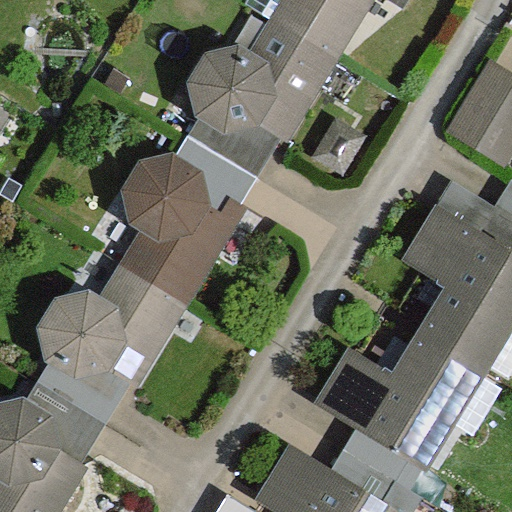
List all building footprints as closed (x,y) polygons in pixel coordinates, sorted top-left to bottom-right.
[(0,511),(45,511),(368,0),(395,0),(404,5),(406,0),(282,0),(251,49),(236,40),(204,49),(187,76),(194,107),(203,113),(177,153),(168,148),(138,155),(121,181),(127,213),(145,222),(100,296),(83,286),(53,294),(36,320),(41,352),(48,356),(25,398),(18,393),(0,397),(0,511)] [(511,74),(492,63),(454,126),(505,156),(511,143),(511,74)] [(474,198),(462,218),(511,247),(511,189),(499,212),(474,198)] [(511,247),(462,218),(438,203),(406,256),(448,281),(394,371),(351,345),(319,400),(430,467),(511,329),(511,247)] [(400,511),(401,511),(291,446),(259,498),(282,511),(400,511)]
